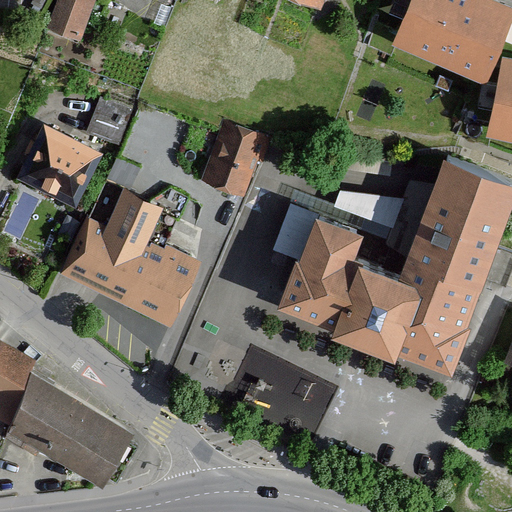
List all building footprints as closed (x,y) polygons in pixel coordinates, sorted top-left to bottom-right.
[(60,0),(51,25),(82,37),(95,0),(60,0)] [(510,12),(481,0),(414,0),(396,44),(482,79),(510,12)] [(511,64),(505,63),(491,134),(511,138),(511,64)] [(132,110),(101,98),(88,129),(119,142),(132,110)] [(268,137),(226,121),(203,181),(245,197),(268,137)] [(45,128),(20,176),(75,204),(100,155),(45,128)] [(299,261),(282,307),(338,328),(334,339),(394,362),(398,352),(450,372),(465,332),(461,331),(511,196),(511,184),(446,160),(437,184),(413,247),(400,280),(353,263),(366,230),(330,217),(290,201),(271,250),(299,261)] [(183,214),(105,179),(64,270),(171,319),(199,258),(169,245),(183,214)] [(340,191),(330,217),(413,247),(437,184),(411,181),(403,199),(340,191)] [(1,339),(0,340),(0,418),(104,483),(134,435),(31,372),(37,361),(1,339)]
